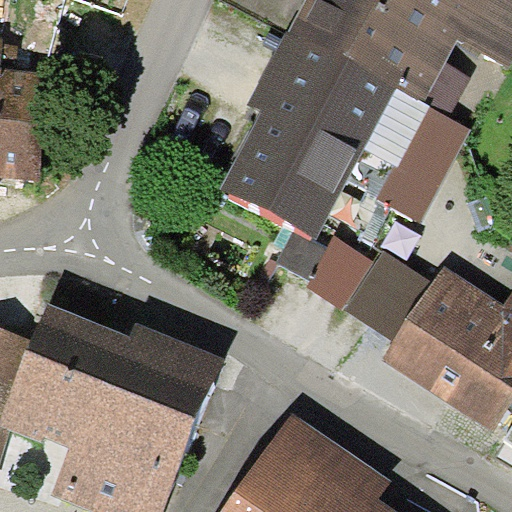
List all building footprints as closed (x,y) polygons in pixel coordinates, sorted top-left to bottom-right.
[(511,67),(511,0),(307,0),(288,36),(397,94),(424,108),(447,67),(459,45),(511,70),(511,67)] [(397,94),(288,36),(248,111),(260,117),(257,123),(221,198),(315,244),(365,152),(397,94)] [(0,181),(38,185),(49,77),(0,71),(0,65),(3,41),(0,40),(0,181)] [(471,80),(447,67),(424,108),(430,112),(448,121),(471,80)] [(397,94),(365,152),(394,170),(398,172),(430,112),(424,108),(397,94)] [(448,121),(430,112),(398,172),(394,170),(377,201),(418,223),(467,131),(448,121)] [(511,291),(502,307),(445,270),(427,297),(384,363),(494,435),(511,407),(511,291)] [(129,342),(49,309),(34,345),(0,426),(0,429),(9,434),(43,448),(46,442),(71,452),(53,494),(95,511),(163,511),(224,365),(134,328),(129,342)] [(0,429),(0,426),(34,345),(0,335),(0,465),(9,434),(0,429)] [(389,485),(292,417),(226,511),(385,511),(375,505),(389,485)]
